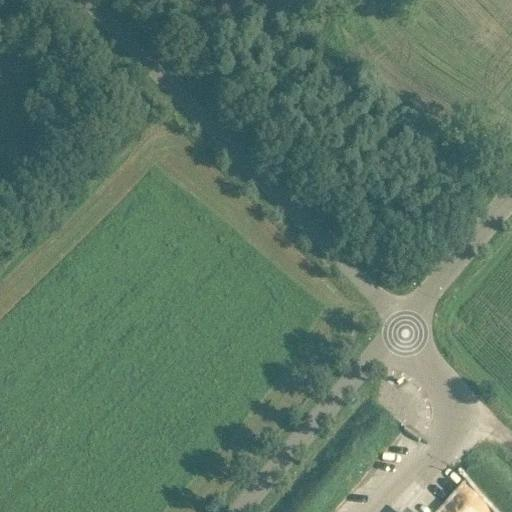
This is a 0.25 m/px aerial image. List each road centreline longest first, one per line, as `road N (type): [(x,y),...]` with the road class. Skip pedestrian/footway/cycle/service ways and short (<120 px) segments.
road 1 (unclassified): [(400,324),(83,0)]
road 2 (unclassified): [(239,511),(400,324)]
road 3 (unclassified): [(400,324),(511,196)]
